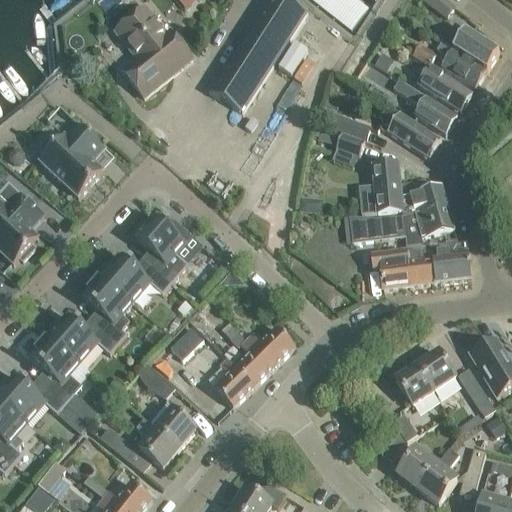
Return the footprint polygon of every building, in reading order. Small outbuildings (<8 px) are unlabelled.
[(269,0),(209,95),(242,116),(308,15),(284,0),(269,0)] [(441,0),(423,0),(422,1),(447,21),(455,11),(441,0)] [(137,60),(122,72),(145,101),(193,62),(170,34),(166,37),(145,10),(116,34),(137,60)] [(455,26),(443,45),(488,74),(499,55),(455,26)] [(442,44),(436,53),(441,55),(441,59),(439,62),(445,66),(441,71),(459,81),(476,92),(488,74),(443,45),(442,44)] [(402,51),(430,69),(437,57),(419,46),(414,55),(403,49),(402,51)] [(384,57),(377,70),(388,77),(396,64),(384,57)] [(472,97),(455,87),(430,70),(418,87),(444,104),(461,115),(472,97)] [(399,83),(394,92),(422,110),(427,101),(399,83)] [(429,127),(446,138),(457,121),(440,110),(427,101),(422,110),(416,119),(429,127)] [(386,122),(381,130),(387,135),(413,152),(430,163),(442,144),(425,134),(397,114),(393,119),(397,121),(393,127),(386,122)] [(337,117),(332,130),(368,144),(372,130),(337,117)] [(45,160),(41,165),(79,201),(103,175),(90,162),(102,149),(80,128),(68,141),(65,139),(61,144),(59,142),(43,148),(45,160)] [(342,136),(337,151),(338,151),(358,159),(360,159),(366,144),(343,137),(342,136)] [(14,151),(10,155),(10,161),(14,165),(20,165),(24,161),(24,155),(20,151),(14,151)] [(338,151),(333,162),(353,170),(358,159),(338,151)] [(376,196),(360,198),(362,218),(378,216),(401,214),(402,214),(403,214),(401,199),(398,167),(374,168),(376,189),(376,196)] [(0,254),(14,268),(20,262),(23,264),(36,252),(33,249),(35,246),(26,238),(30,234),(44,219),(10,186),(0,196),(0,254)] [(418,195),(401,199),(403,214),(402,214),(402,219),(402,220),(403,220),(448,210),(442,189),(430,192),(429,186),(416,189),(418,195)] [(301,200),(300,213),(323,216),(324,202),(301,200)] [(403,220),(405,241),(406,241),(407,250),(425,247),(424,241),(454,233),(448,210),(403,220)] [(153,219),(134,240),(158,260),(151,269),(172,287),(189,269),(177,258),(188,247),(186,244),(190,240),(191,240),(192,239),(171,221),(170,222),(173,225),(169,230),(167,228),(165,230),(153,219)] [(352,220),(350,220),(353,246),(355,246),(363,245),(405,241),(403,220),(402,220),(402,219),(379,221),(352,220)] [(446,247),(433,248),(438,287),(472,283),(467,247),(447,249),(446,247)] [(438,287),(433,248),(406,251),(407,255),(392,257),(373,260),(374,273),(381,272),(384,293),(438,287)] [(119,257),(100,279),(135,309),(154,288),(164,297),(172,288),(151,269),(143,278),(119,257)] [(100,279),(82,300),(95,311),(94,312),(97,315),(98,314),(106,321),(98,330),(118,348),(128,338),(123,334),(131,325),(125,320),(135,309),(100,279)] [(66,318),(48,339),(82,369),(101,349),(110,357),(118,348),(98,330),(90,339),(66,318)] [(247,359),(235,371),(254,391),(275,371),(238,333),(237,334),(229,326),(221,333),(247,359)] [(245,326),(238,333),(275,371),(296,351),(276,330),(260,346),(251,337),(253,335),(245,326)] [(192,332),(172,352),(184,364),(204,344),(192,332)] [(48,339),(29,360),(42,371),(41,372),(45,375),(45,374),(53,381),(45,390),(66,409),(75,399),(83,390),(72,380),(82,369),(48,339)] [(511,393),(511,368),(496,342),(485,349),(483,347),(473,354),(474,356),(470,358),(497,402),(511,393)] [(439,356),(417,370),(435,396),(456,382),(439,356)] [(254,391),(235,371),(233,373),(224,363),(218,370),(227,379),(214,392),(233,411),(254,391)] [(435,396),(417,370),(396,384),(413,410),(435,396)] [(485,421),(496,413),(469,372),(458,379),(485,421)] [(14,378),(0,393),(0,403),(30,429),(48,408),(58,417),(66,409),(45,390),(37,399),(14,378)] [(0,403),(0,440),(1,441),(0,441),(0,456),(13,469),(24,458),(12,448),(30,429),(0,403)] [(170,404),(150,428),(179,454),(196,434),(186,425),(189,421),(177,410),(171,405),(170,404)] [(400,435),(408,446),(418,439),(415,434),(404,417),(393,425),(400,435)] [(500,420),(489,427),(498,441),(509,434),(500,420)] [(82,421),(73,431),(80,438),(89,427),(82,421)] [(179,454),(150,428),(144,423),(136,432),(148,442),(139,452),(148,459),(163,472),(179,454)] [(100,442),(119,458),(127,448),(108,432),(100,442)] [(408,446),(400,435),(382,458),(392,466),(404,450),(408,446)] [(468,476),(479,478),(486,454),(475,451),(468,476)] [(398,478),(419,493),(450,452),(449,452),(441,463),(431,456),(428,460),(417,453),(398,478)] [(450,452),(419,493),(439,508),(458,483),(448,476),(460,459),(450,452)] [(0,473),(5,478),(13,469),(0,456),(0,473)] [(491,473),(511,478),(511,468),(493,464),(491,473)] [(56,465),(38,487),(49,495),(60,481),(66,473),(61,468),(56,465)] [(108,495),(103,501),(117,511),(145,511),(153,503),(131,486),(118,503),(108,495)] [(99,487),(93,494),(103,501),(108,495),(109,495),(99,487)] [(27,506),(35,511),(47,511),(54,503),(39,491),(27,506)] [(246,492),(233,511),(269,511),(272,508),(246,492)] [(478,511),(506,511),(508,506),(482,498),(478,511)] [(99,511),(117,511),(103,501),(97,510),(99,511)]
